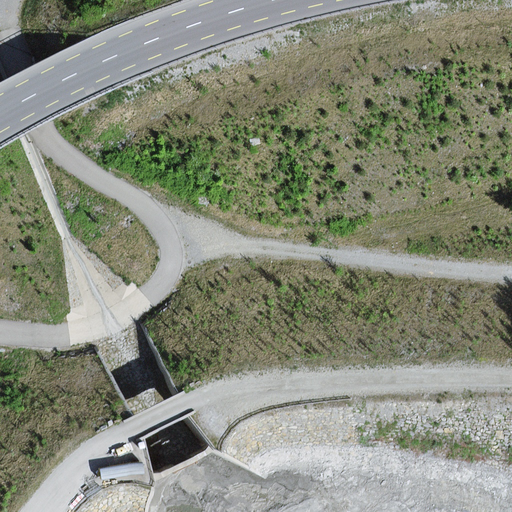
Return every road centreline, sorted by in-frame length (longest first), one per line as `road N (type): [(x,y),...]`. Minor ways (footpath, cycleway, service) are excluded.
road 1 (track): [(511,382),(285,380),(183,399),(55,484),(36,511)]
road 2 (track): [(511,274),(169,240)]
road 3 (track): [(169,240),(146,210),(39,134),(5,0)]
road 4 (primary): [(277,0),(117,56),(0,114)]
road 5 (track): [(169,240),(168,268),(146,297),(85,325),(26,338),(0,334)]
